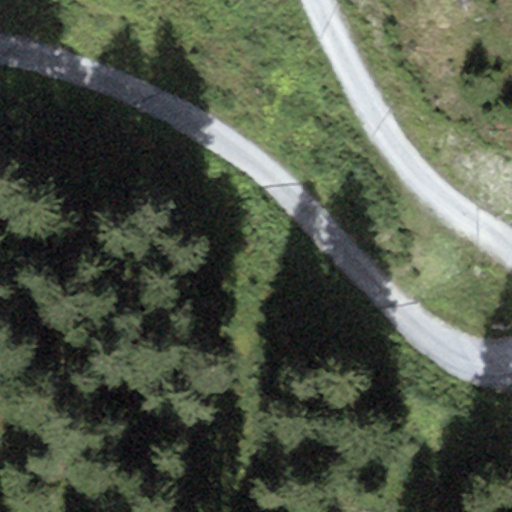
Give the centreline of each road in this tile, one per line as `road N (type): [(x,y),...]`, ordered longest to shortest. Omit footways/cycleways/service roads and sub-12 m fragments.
road 1 (track): [(0,57),(58,70),(156,110),(257,171),(410,323),(481,367),(511,367)]
road 2 (track): [(511,253),(431,196),(381,130),(318,0)]
